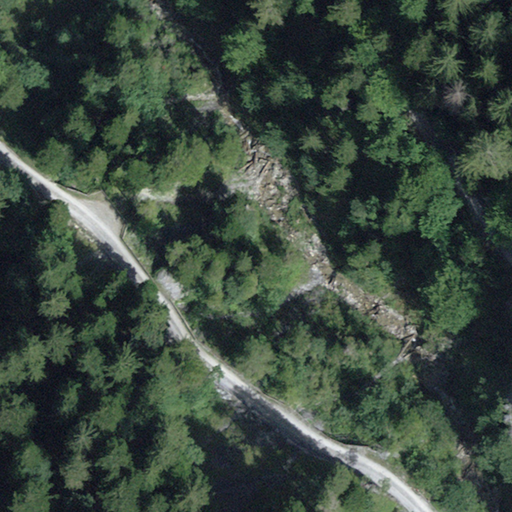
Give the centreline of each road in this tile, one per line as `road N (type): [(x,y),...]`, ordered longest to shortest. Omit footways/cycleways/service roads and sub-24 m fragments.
road 1 (track): [(422,511),(385,476),(303,437),(195,354),(89,218),(0,152)]
road 2 (track): [(393,0),(419,119),(511,254)]
